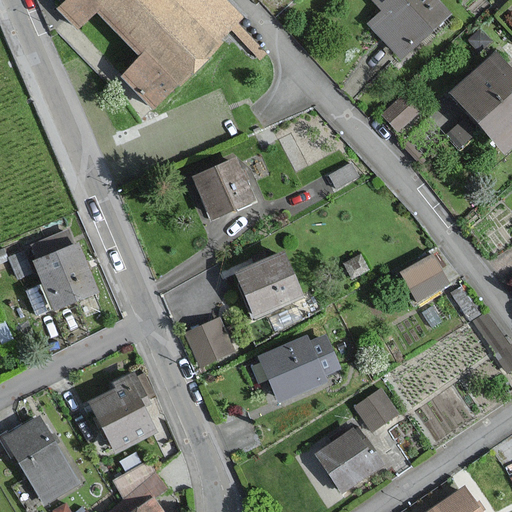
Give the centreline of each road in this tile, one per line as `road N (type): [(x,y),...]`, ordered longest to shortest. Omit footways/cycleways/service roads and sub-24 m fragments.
road 1 (residential): [(239,0),(442,228),(511,324)]
road 2 (residential): [(148,318),(18,0)]
road 3 (residential): [(226,511),(148,318)]
road 4 (residential): [(368,511),(511,414)]
road 5 (residential): [(0,397),(148,318)]
